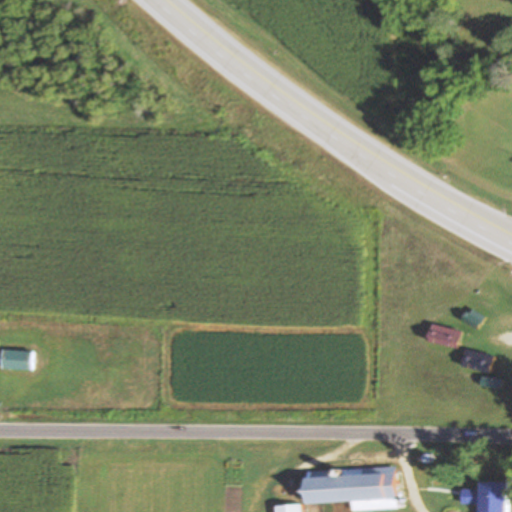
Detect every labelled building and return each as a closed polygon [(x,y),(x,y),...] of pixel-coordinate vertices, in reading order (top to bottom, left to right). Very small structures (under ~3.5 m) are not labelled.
[(482,329),(486,316),(471,310),(466,323),(482,329)] [(451,349),(451,338),(431,338),(431,348),(451,349)] [(496,357),(469,350),(464,367),(492,374),(496,357)] [(33,351),(3,351),(3,371),(33,371),(33,351)] [(365,468),(365,475),(307,477),(308,504),(400,501),(399,467),(365,468)] [(478,505),(510,505),(510,484),(478,484),(478,505)]
